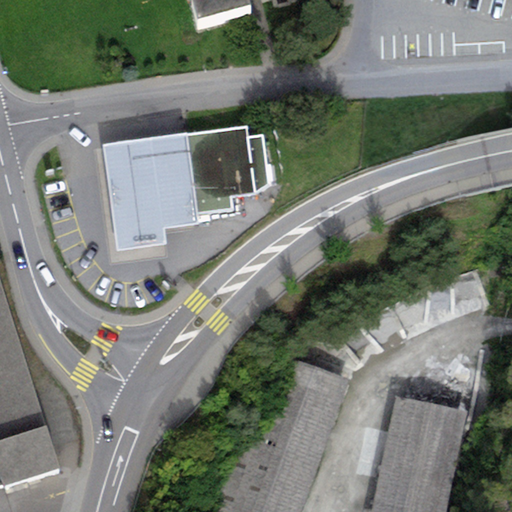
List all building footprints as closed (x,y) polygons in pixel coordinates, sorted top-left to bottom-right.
[(167,0),(176,37),(225,25),(219,0),(167,0)] [(247,130),(186,138),(196,216),(232,211),(230,199),(254,195),(268,186),(262,138),(247,139),(247,130)] [(186,138),(103,150),(117,252),(165,245),(163,233),(198,228),(196,216),(186,138)] [(0,497),(55,480),(0,309),(0,497)] [(312,511),(358,391),(290,365),(256,454),(236,446),(210,511),(312,511)] [(448,511),(467,424),(397,409),(375,511),(448,511)]
